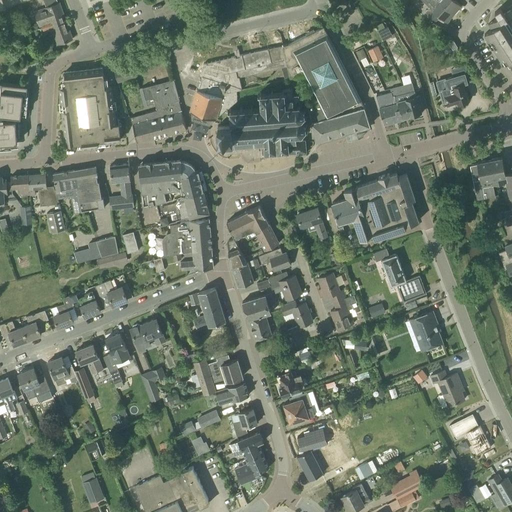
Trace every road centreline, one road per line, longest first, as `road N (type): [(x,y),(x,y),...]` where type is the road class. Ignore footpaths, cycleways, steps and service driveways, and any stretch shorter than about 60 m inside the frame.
road 1 (residential): [(511,432),(427,223),(409,150)]
road 2 (residential): [(0,361),(224,273)]
road 3 (residential): [(222,192),(211,167),(184,150),(43,156)]
road 4 (residential): [(249,361),(315,338),(324,326),(294,240)]
road 5 (residential): [(222,192),(384,155)]
road 6 (residential): [(384,155),(366,92),(323,7)]
road 7 (residential): [(181,42),(323,7)]
road 8 (residential): [(510,120),(462,39),(487,0)]
road 9 (residential): [(279,489),(281,453),(249,361)]
road 10 (residential): [(91,49),(50,70),(43,156)]
